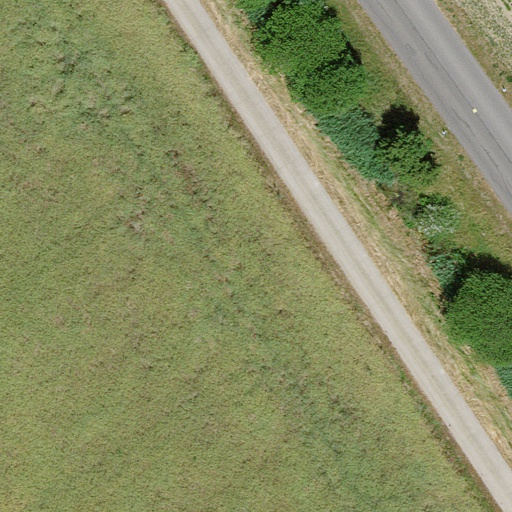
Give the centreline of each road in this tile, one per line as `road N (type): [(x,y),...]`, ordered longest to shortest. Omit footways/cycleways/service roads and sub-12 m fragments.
road 1 (track): [(511,492),(184,0)]
road 2 (tertiary): [(393,0),(511,166)]
